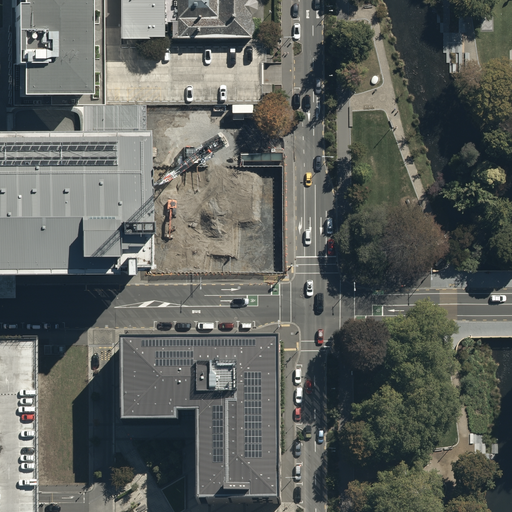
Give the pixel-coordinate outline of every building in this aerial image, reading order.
[(12,0),(12,7),(12,52),(13,67),(13,105),(104,105),(104,46),(103,0),(12,0)] [(123,0),(123,43),(152,43),(152,41),(166,40),(166,26),(167,26),(169,26),(169,23),(172,23),(178,23),(178,20),(178,0),(123,0)] [(172,23),(173,42),(252,41),(252,18),(258,12),(259,4),(254,0),(178,0),(178,20),(178,23),(172,23)] [(104,46),(104,105),(263,103),(263,73),(263,45),(111,46),(104,46)] [(0,271),(112,271),(112,262),(121,262),(121,269),(128,269),(128,263),(144,262),(144,237),(144,225),(143,133),(143,107),(72,108),(20,108),(16,109),(13,111),(12,113),(11,115),(11,133),(0,133),(0,271)] [(150,150),(151,263),(280,262),(279,149),(150,150)] [(511,264),(466,265),(466,276),(511,275),(511,264)] [(511,331),(466,332),(466,342),(511,341),(511,331)] [(208,502),(281,502),(280,344),(120,344),(120,432),(184,432),(183,423),(198,423),(198,432),(199,502),(208,502)] [(36,485),(34,345),(0,345),(0,511),(36,511),(36,508),(36,492),(36,488),(36,485)]
